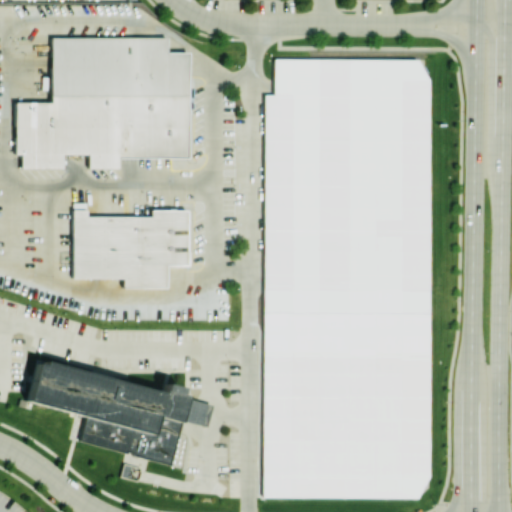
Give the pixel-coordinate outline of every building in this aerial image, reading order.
[(188,156),(187,51),(165,51),(165,36),(49,36),(50,101),(13,101),(13,153),(20,153),(20,167),(61,167),(61,153),(86,153),(86,167),(118,167),(118,157),(188,156)] [(263,497),(266,96),(275,96),(276,59),(421,60),(433,80),(433,288),(428,288),(428,475),(415,498),(263,497)] [(71,277),(121,277),(121,286),(165,286),(165,264),(186,264),(186,208),(149,208),(149,215),(85,215),(85,208),(71,208),(71,277)] [(162,381),(180,385),(178,394),(184,395),(178,417),(177,420),(179,421),(168,464),(77,441),(84,415),(25,400),(36,357),(160,389),(162,381)] [(209,402),(203,424),(192,421),(178,417),(184,395),(198,399),(209,402)]
